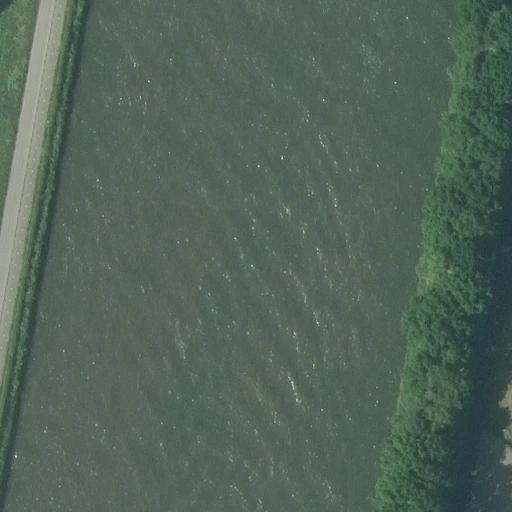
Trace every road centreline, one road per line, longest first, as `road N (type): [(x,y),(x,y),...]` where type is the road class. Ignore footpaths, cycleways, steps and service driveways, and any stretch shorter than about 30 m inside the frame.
road 1 (unclassified): [(498,0),(410,511)]
road 2 (tertiary): [(0,278),(48,0)]
